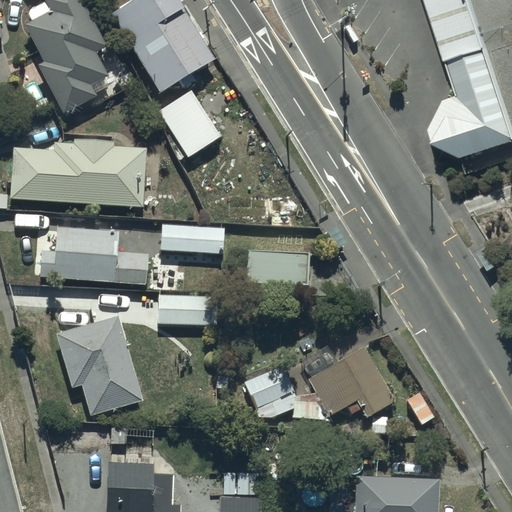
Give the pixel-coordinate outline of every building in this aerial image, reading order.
[(45,0),(50,8),(23,22),(43,60),(36,64),(61,112),(96,94),(90,83),(109,73),(97,51),(109,45),(85,0),(45,0)] [(181,0),(125,0),(111,9),(162,90),(216,56),(181,0)] [(511,129),(489,54),(447,67),(457,100),(444,104),(429,133),(434,151),(462,162),(511,146),(511,129)] [(193,89),(158,110),(187,157),(222,136),(193,89)] [(52,147),(14,144),(9,196),(142,207),(147,147),(114,144),(114,139),(72,136),(72,142),(52,140),(52,147)] [(227,228),(162,223),(160,250),(225,255),(227,228)] [(119,229),(56,224),(54,249),(41,248),(38,277),(146,285),(148,253),(118,250),(119,229)] [(310,259),(249,257),(249,298),(309,299),(310,259)] [(220,299),(157,301),(159,336),(222,332),(220,299)] [(119,313),(58,332),(75,386),(83,384),(93,415),(145,399),(119,313)] [(286,363),(247,379),(262,414),(274,415),(296,406),(295,417),(325,419),(358,401),(369,419),(396,401),(363,349),(311,376),(320,389),(298,389),(286,363)] [(151,511),(155,462),(107,459),(103,511),(151,511)] [(436,511),(438,477),(355,473),(353,511),(436,511)] [(262,511),(263,497),(221,494),(219,511),(262,511)]
